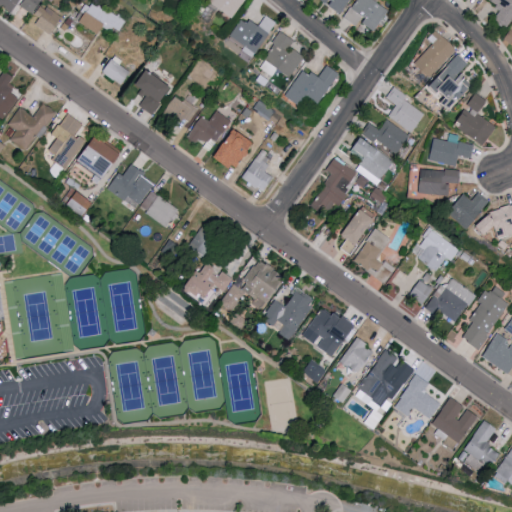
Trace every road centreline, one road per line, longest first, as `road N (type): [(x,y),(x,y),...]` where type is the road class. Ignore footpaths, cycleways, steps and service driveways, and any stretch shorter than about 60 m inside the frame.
road 1 (residential): [(0,36),(511,409)]
road 2 (residential): [(9,511),(121,493),(199,491),(301,502),(317,511)]
road 3 (residential): [(263,227),(427,0)]
road 4 (residential): [(436,0),(489,48),(511,103)]
